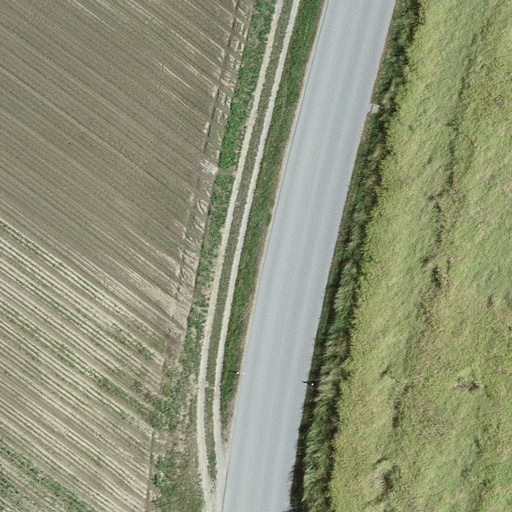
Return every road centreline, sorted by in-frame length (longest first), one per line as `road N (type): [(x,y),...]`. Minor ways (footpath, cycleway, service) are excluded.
road 1 (track): [(241,511),(220,483),(207,419),(214,338),(291,0)]
road 2 (tertiary): [(358,0),(281,329),(254,511)]
